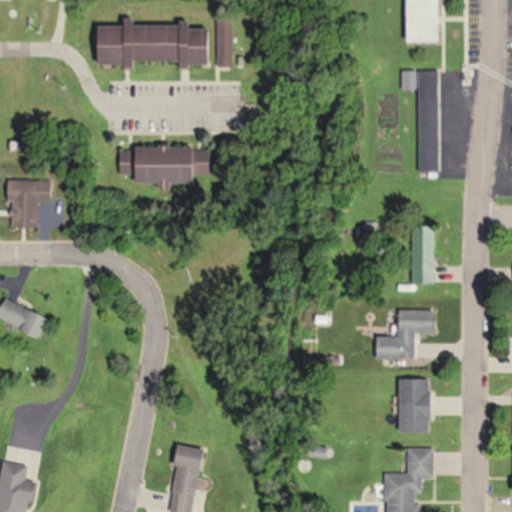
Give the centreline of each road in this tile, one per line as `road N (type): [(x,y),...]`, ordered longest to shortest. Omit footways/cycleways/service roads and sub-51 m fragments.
road 1 (residential): [(471,511),(476,235),(493,0)]
road 2 (residential): [(0,50),(62,50),(105,103),(122,110),(232,110)]
road 3 (residential): [(0,251),(72,250),(116,259),(143,279),(159,323),(151,376)]
road 4 (residential): [(151,376),(126,504)]
